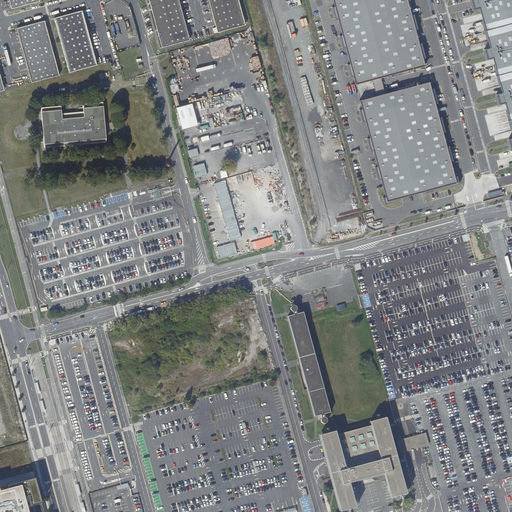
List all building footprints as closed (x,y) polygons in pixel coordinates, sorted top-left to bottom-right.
[(8,0),(11,9),(38,1),(39,1),(38,0),(8,0)] [(182,14),(177,0),(148,0),(162,47),(189,39),(182,14)] [(207,0),(217,32),(244,25),(237,0),(207,0)] [(332,0),(354,84),(390,74),(393,74),(393,76),(395,75),(402,73),(401,71),(424,65),(406,0),(332,0)] [(481,14),(486,30),(511,22),(511,0),(471,0),(473,4),(474,8),(479,7),(481,14)] [(89,38),(82,11),(55,18),(54,18),(57,29),(57,30),(58,34),(58,35),(64,56),(64,57),(66,61),(66,62),(66,63),(69,72),(69,73),(76,71),(97,65),(89,38)] [(44,21),(17,28),(24,57),(31,83),(52,77),(59,75),(56,65),(56,64),(56,63),(55,59),(55,58),(49,37),(49,36),(47,32),(47,31),(44,21)] [(511,22),(486,30),(489,46),(490,48),(486,48),(487,54),(488,58),(493,57),(493,59),(502,91),(502,93),(498,94),(499,99),(500,104),(505,102),(505,104),(511,129),(511,138),(509,139),(509,140),(510,144),(511,149),(511,22)] [(428,82),(360,100),(383,187),(385,196),(383,197),(383,198),(384,200),(385,204),(394,202),(393,200),(402,198),(421,193),(424,192),(433,189),(449,185),(450,187),(459,184),(457,179),(457,178),(457,177),(457,176),(454,177),(454,176),(440,125),(428,82)] [(106,134),(105,130),(105,127),(103,102),(83,104),(83,112),(69,113),(62,114),(61,106),(41,108),(44,148),(106,142),(106,134)] [(301,312),(296,314),(296,311),(296,310),(297,309),(296,307),(296,306),(294,305),(293,305),(292,306),(291,307),(290,308),(290,309),(290,310),(291,311),(292,312),(293,314),(287,317),(299,361),(315,417),(321,415),(322,418),(321,419),(321,420),(321,421),(322,423),(323,424),(325,424),(327,423),(327,422),(327,420),(327,419),(326,418),(325,417),(324,415),(329,413),(301,312)] [(321,439),(323,448),(339,510),(346,508),(355,506),(350,487),(349,482),(383,474),(384,478),(389,497),(392,496),(401,494),(404,493),(384,417),(369,421),(370,426),(336,435),(335,431),(320,435),(321,439)] [(405,438),(396,441),(399,452),(408,450),(416,448),(428,444),(425,433),(412,436),(405,438)] [(36,478),(8,485),(0,488),(0,487),(0,511),(44,511),(42,502),(36,478)]
